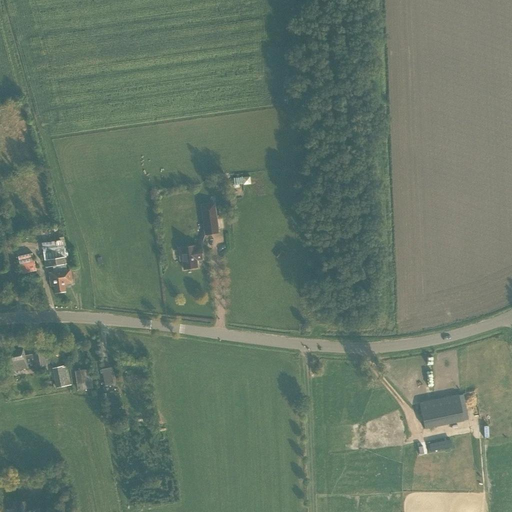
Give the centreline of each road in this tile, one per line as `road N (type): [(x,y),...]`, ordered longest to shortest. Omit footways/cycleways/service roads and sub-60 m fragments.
road 1 (tertiary): [(0,320),(94,318),(378,348),(511,316)]
road 2 (track): [(87,318),(59,184)]
